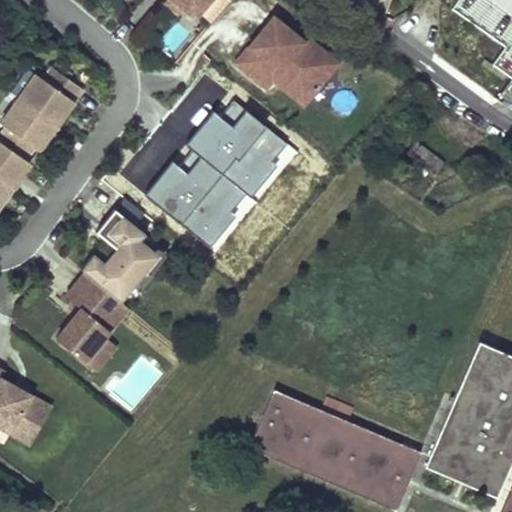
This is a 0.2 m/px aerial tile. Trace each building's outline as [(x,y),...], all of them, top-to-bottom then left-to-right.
[(180,6),(173,0),(164,0),(164,2),(175,11),(180,6)] [(173,0),(180,6),(194,17),(201,9),(208,0),(173,0)] [(208,0),(201,9),(212,18),(227,0),(208,0)] [(302,40),(272,15),(234,62),(265,87),(271,79),(275,76),(282,82),(279,86),(303,105),(328,74),(316,64),(326,52),(305,36),(302,40)] [(337,62),(326,52),(316,64),(328,74),(337,62)] [(35,74),(17,99),(54,125),(80,88),(51,67),(42,79),(35,74)] [(275,76),(271,79),(279,86),(282,82),(275,76)] [(17,99),(0,122),(0,124),(5,127),(0,133),(0,141),(23,158),(32,146),(36,150),(54,125),(17,99)] [(0,178),(11,186),(28,162),(23,158),(0,141),(0,178)] [(427,174),(441,167),(430,144),(416,150),(427,174)] [(0,201),(11,186),(0,178),(0,201)] [(92,229),(114,247),(102,261),(89,251),(77,266),(81,269),(117,299),(129,283),(126,280),(151,249),(136,237),(140,231),(110,206),(92,229)] [(151,249),(126,280),(129,283),(154,252),(151,249)] [(117,299),(81,269),(61,293),(76,306),(73,310),(76,313),(72,318),(68,315),(52,336),(80,359),(100,334),(124,305),(117,299)] [(100,334),(80,359),(92,368),(112,343),(100,334)] [(511,357),(474,341),(421,467),(450,479),(461,484),(492,498),(511,448),(511,357)] [(0,375),(4,369),(0,367),(0,420),(11,427),(8,433),(28,445),(51,405),(26,391),(13,384),(0,376),(0,375)] [(15,379),(13,384),(26,391),(29,387),(15,379)] [(391,511),(415,452),(266,391),(244,447),(390,511),(391,511)] [(0,420),(0,428),(8,433),(11,427),(0,420)] [(461,484),(450,479),(445,490),(457,496),(461,484)] [(511,511),(511,492),(505,489),(495,511),(511,511)]
